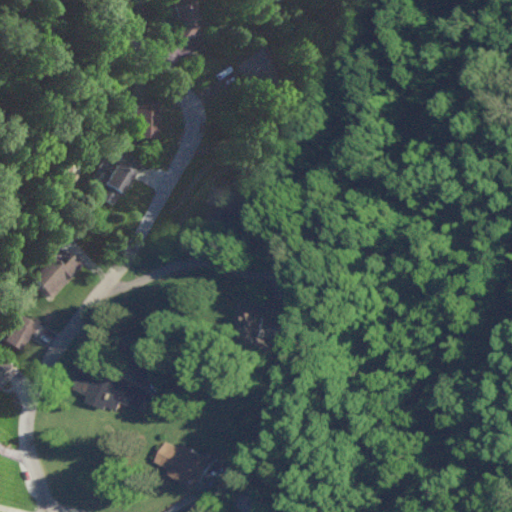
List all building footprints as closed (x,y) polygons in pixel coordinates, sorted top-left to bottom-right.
[(165,0),(178,38),(200,30),(190,0),(165,0)] [(233,60),(246,85),(273,71),(259,46),(233,60)] [(156,135),(156,99),(131,98),(131,113),(125,113),(125,135),(156,135)] [(136,158),(108,144),(102,155),(112,160),(105,173),(99,170),(95,178),(100,181),(93,193),(113,203),(136,158)] [(225,220),(228,210),(246,215),(251,197),(208,186),(204,201),(215,204),(211,216),(225,220)] [(57,262),(66,252),(55,242),(46,253),(57,262)] [(27,278),(51,295),(76,259),(67,252),(59,264),(44,254),(27,278)] [(288,319),(291,301),(247,295),(240,345),(272,349),(274,339),(263,338),(266,316),(288,319)] [(26,317),(12,311),(0,340),(19,348),(26,331),(37,335),(43,321),(27,315),(26,317)] [(0,382),(12,371),(0,357),(0,382)] [(148,387),(79,365),(72,385),(92,391),(89,399),(118,408),(121,399),(142,406),(148,387)] [(202,476),(210,454),(180,443),(179,445),(162,438),(154,459),(168,465),(166,471),(192,481),(195,474),(202,476)] [(232,500),(245,511),(275,511),(245,485),(232,500)]
